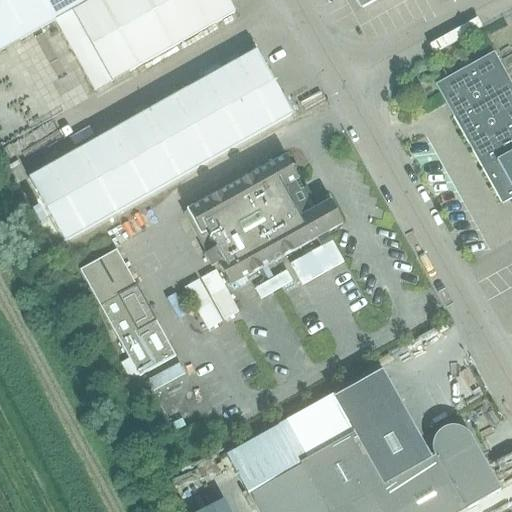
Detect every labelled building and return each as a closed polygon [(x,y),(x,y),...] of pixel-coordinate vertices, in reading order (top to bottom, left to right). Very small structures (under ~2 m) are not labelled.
[(0,0),(0,51),(55,21),(72,11),(73,12),(93,0),(0,0)] [(235,13),(227,0),(93,0),(73,12),(112,82),(235,13)] [(377,0),(354,0),(360,10),(377,0)] [(292,115),(256,52),(29,179),(64,243),(292,115)] [(502,205),(511,199),(511,85),(494,53),(447,79),(465,110),(453,116),(502,205)] [(212,268),(218,265),(230,287),(317,239),(327,233),(343,225),(330,202),(315,211),(295,174),(297,166),(272,159),(269,167),(184,214),(206,255),(205,256),(212,268)] [(321,247),(290,265),(302,286),(344,262),(327,233),(317,239),(321,247)] [(116,252),(81,271),(139,377),(175,357),(156,323),(157,322),(137,286),(136,286),(116,252)] [(215,271),(201,279),(211,298),(225,290),(215,271)] [(269,282),(255,289),(261,300),(292,282),(286,272),(273,279),(269,282)] [(199,281),(185,289),(195,307),(209,299),(199,281)] [(228,294),(214,302),(224,320),(238,312),(228,294)] [(211,304),(197,312),(207,330),(221,322),(211,304)] [(179,364),(148,381),(154,391),(185,374),(179,364)] [(463,511),(501,491),(470,438),(467,434),(463,430),(458,428),(453,428),(448,428),(443,430),(439,434),(435,438),(433,442),(432,448),(433,453),(435,458),(383,487),(354,434),(247,494),(257,511),(463,511)]
